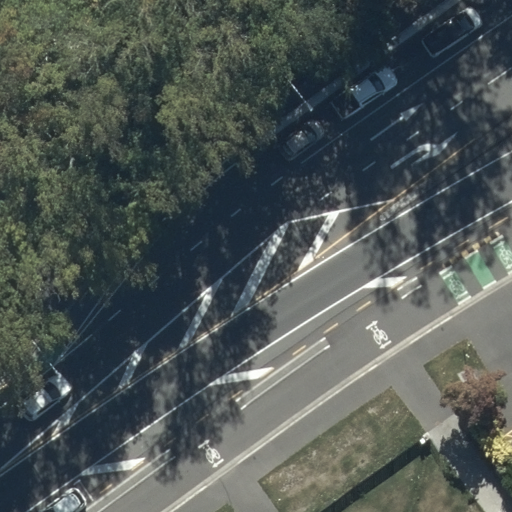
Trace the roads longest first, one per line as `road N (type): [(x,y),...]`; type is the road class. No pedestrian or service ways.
road 1 (secondary): [(58,430),(153,282),(433,83),(511,39)]
road 2 (secondary): [(511,174),(145,407),(58,430)]
